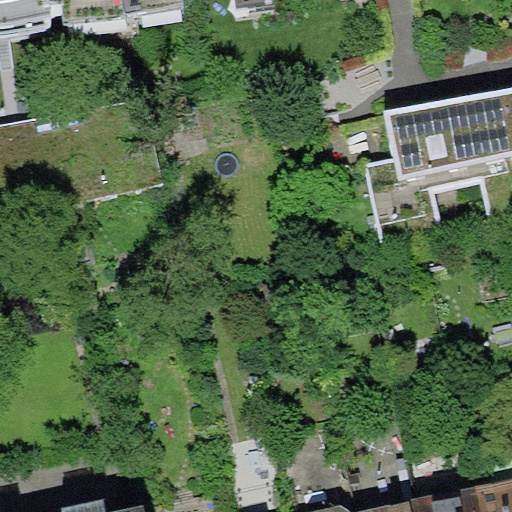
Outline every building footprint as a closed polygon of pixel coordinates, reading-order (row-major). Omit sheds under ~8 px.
[(0,0),(0,28),(46,22),(43,0),(0,0)] [(195,1),(194,0),(43,0),(46,22),(195,1)] [(511,96),(500,98),(511,152),(511,96)] [(488,223),(511,217),(511,152),(500,98),(435,110),(383,119),(393,162),(364,168),(380,246),(441,233),(432,194),(480,184),(488,223)] [(0,218),(42,209),(38,191),(45,189),(96,179),(100,201),(162,188),(143,102),(0,128),(0,218)] [(269,310),(309,301),(304,280),(264,288),(269,310)] [(511,511),(511,490),(475,499),(477,511),(511,511)] [(477,511),(475,499),(416,511),(477,511)]
